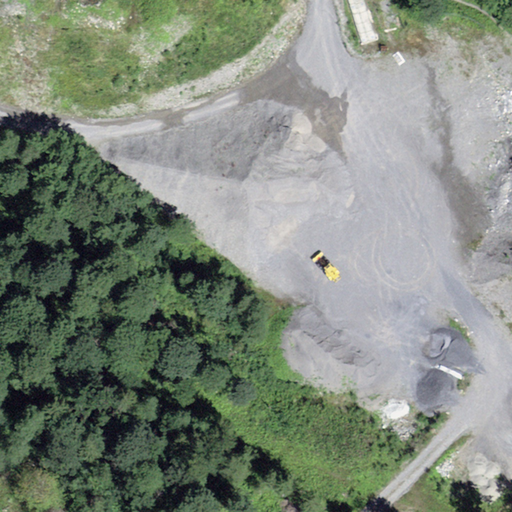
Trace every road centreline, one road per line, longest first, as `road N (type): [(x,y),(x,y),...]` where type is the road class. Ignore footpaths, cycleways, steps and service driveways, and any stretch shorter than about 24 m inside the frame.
road 1 (track): [(511,269),(410,220),(226,84),(272,62),(308,0)]
road 2 (track): [(226,84),(0,44)]
